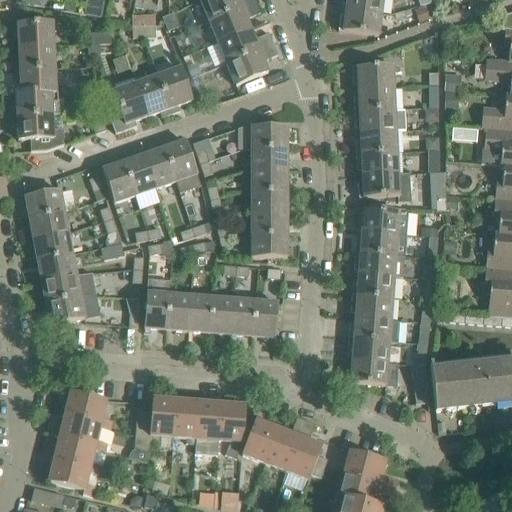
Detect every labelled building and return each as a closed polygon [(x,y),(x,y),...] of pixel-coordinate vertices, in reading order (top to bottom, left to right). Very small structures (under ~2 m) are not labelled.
[(16,0),(16,1),(16,4),(16,5),(43,9),(45,0),(16,0)] [(89,0),(88,0),(86,16),(101,19),(104,3),(89,0)] [(256,4),(253,0),(205,0),(200,3),(208,24),(256,4)] [(346,11),(381,15),(382,0),(342,0),(342,5),(346,5),(346,11)] [(250,31),(245,21),(260,15),(256,4),(208,24),(217,45),(250,31)] [(381,15),(346,11),(345,17),(340,16),(338,33),(378,38),(381,15)] [(486,61),(511,63),(511,14),(501,18),(501,19),(502,19),(501,32),(501,33),(504,33),(503,45),(503,49),(509,49),(508,63),(506,63),(486,61)] [(17,37),(18,50),(53,48),(52,25),(12,26),(12,37),(17,37)] [(143,29),(144,40),(155,40),(155,28),(143,29)] [(132,41),(144,40),(143,29),(132,29),(132,41)] [(273,46),(269,35),(254,41),(250,31),(217,45),(226,66),(273,46)] [(98,35),(99,46),(110,46),(110,34),(98,35)] [(99,46),(98,35),(87,35),(88,47),(99,46)] [(99,46),(88,47),(88,58),(100,57),(99,46)] [(273,46),(226,66),(235,88),(268,74),(263,63),(278,57),(273,46)] [(13,63),(14,73),(54,71),(53,48),(18,50),(19,63),(13,63)] [(510,85),(509,98),(505,97),(505,98),(511,98),(511,63),(486,61),(484,83),(510,85)] [(393,90),(392,68),(352,69),(352,86),(357,86),(358,92),(393,90)] [(191,103),(179,70),(157,78),(170,116),(179,113),(178,108),(191,103)] [(55,94),(55,93),(54,71),(14,73),(14,82),(20,82),(20,94),(15,95),(16,96),(55,94)] [(428,88),(438,88),(438,75),(429,75),(428,88)] [(445,77),(445,94),(458,95),(458,93),(460,94),(461,77),(445,76),(445,77)] [(170,116),(157,78),(135,85),(147,119),(160,114),(161,120),(170,116)] [(84,93),(95,93),(95,81),(83,82),(84,93)] [(135,85),(103,97),(102,97),(115,136),(136,128),(134,123),(147,119),(135,85)] [(438,88),(428,88),(428,109),(425,109),(425,110),(439,109),(438,88)] [(354,114),(394,112),(393,90),(358,92),(358,98),(353,98),(354,114)] [(57,93),(55,93),(55,94),(16,96),(16,109),(11,109),(11,119),(52,117),(52,116),(64,116),(63,101),(58,101),(57,93)] [(95,93),(84,93),(84,105),(96,104),(95,93)] [(445,94),(444,113),(458,114),(458,95),(445,94)] [(511,98),(505,98),(504,111),(482,109),(481,131),(484,131),(511,133),(511,98)] [(425,110),(425,120),(438,119),(439,119),(439,109),(425,110)] [(395,133),(406,133),(405,111),(394,112),(354,114),(355,129),(359,129),(360,135),(395,133)] [(52,117),(11,119),(12,128),(17,128),(18,142),(30,142),(30,154),(46,153),(64,147),(63,131),(52,132),(52,121),(52,117)] [(91,125),(95,136),(106,132),(102,121),(91,125)] [(244,129),(239,131),(239,151),(251,151),(286,151),(286,129),(251,129),(244,129)] [(511,133),(484,131),(481,166),(511,168),(511,133)] [(356,157),(396,155),(395,133),(360,135),(360,141),(355,141),(356,157)] [(426,139),(425,152),(439,151),(439,138),(426,139)] [(208,141),(193,147),(195,155),(200,167),(208,164),(204,152),(211,150),(208,141)] [(185,143),(164,150),(176,184),(180,195),(200,188),(187,149),(185,143)] [(164,150),(143,157),(155,191),(176,184),(164,150)] [(286,151),(251,151),(251,173),(286,173),(286,151)] [(439,153),(427,153),(428,175),(439,174),(439,153)] [(396,155),(356,157),(357,172),(362,172),(362,178),(397,176),(396,155)] [(143,157),(123,165),(134,198),(155,191),(143,157)] [(208,164),(200,167),(204,178),(212,175),(208,164)] [(113,206),(134,198),(123,165),(101,172),(113,206)] [(481,166),(499,168),(503,168),(502,182),(496,181),(494,202),(511,203),(511,168),(481,166)] [(286,195),(286,173),(251,173),(251,195),(286,195)] [(362,178),(362,184),(357,184),(358,201),(398,199),(399,205),(411,205),(409,175),(397,176),(362,178)] [(444,176),(428,176),(430,213),(445,212),(444,176)] [(93,194),(102,191),(97,179),(89,182),(93,194)] [(210,203),(219,201),(216,189),(207,191),(210,203)] [(63,214),(59,192),(24,199),(29,220),(63,214)] [(286,217),(286,195),(251,195),(251,217),(286,217)] [(219,201),(210,203),(213,215),(222,213),(219,201)] [(511,203),(494,202),(493,222),(499,223),(497,236),(494,236),(494,237),(511,238),(511,203)] [(112,221),(108,209),(99,212),(103,224),(112,221)] [(408,215),(358,211),(357,228),(362,228),(361,234),(406,237),(408,215)] [(29,220),(33,242),(67,235),(63,214),(29,220)] [(286,239),(286,217),(251,217),(251,238),(286,239)] [(103,224),(107,236),(116,233),(112,221),(103,224)] [(219,240),(228,238),(225,226),(216,228),(219,240)] [(194,239),(206,235),(203,227),(191,231),(194,239)] [(425,229),(425,238),(428,239),(437,239),(438,230),(425,229)] [(148,242),(149,242),(161,240),(159,231),(146,233),(148,242)] [(191,231),(180,235),(183,243),(194,239),(191,231)] [(146,233),(134,235),(125,238),(128,246),(136,244),(148,242),(146,233)] [(356,239),(355,255),(404,259),(406,237),(361,234),(361,240),(356,239)] [(33,242),(37,263),(72,257),(67,235),(33,242)] [(485,271),(510,273),(511,261),(511,238),(494,237),(493,251),(487,250),(485,271)] [(228,238),(219,240),(222,252),(231,250),(228,238)] [(251,260),(286,260),(286,239),(251,238),(251,260)] [(428,239),(427,260),(436,260),(437,239),(428,239)] [(444,242),(442,256),(446,256),(455,257),(457,243),(444,242)] [(193,257),(206,254),(204,245),(191,248),(193,257)] [(159,246),(150,248),(147,248),(149,257),(161,255),(159,246)] [(191,248),(179,250),(181,259),(193,257),(191,248)] [(355,255),(354,271),(359,271),(358,277),(394,279),(403,280),(404,259),(355,255)] [(72,257),(37,263),(41,285),(76,278),(72,257)] [(142,273),(143,260),(134,260),(133,272),(142,273)] [(424,266),(422,281),(424,281),(424,282),(434,282),(435,273),(435,267),(424,266)] [(223,267),(223,277),(235,278),(236,268),(229,268),(223,267)] [(236,268),(235,278),(248,279),(249,269),(239,269),(236,268)] [(280,272),(267,271),(267,280),(279,281),(280,272)] [(501,320),(511,321),(511,320),(511,285),(509,285),(510,273),(485,271),(483,292),(489,292),(488,307),(487,319),(492,319),(501,320)] [(133,272),(132,285),(141,285),(142,273),(133,272)] [(76,278),(41,285),(45,306),(87,298),(96,298),(92,276),(76,278)] [(352,298),(392,301),(394,279),(358,277),(358,283),(353,282),(352,298)] [(145,311),(143,331),(165,332),(168,297),(169,283),(147,281),(146,295),(145,311)] [(432,304),(434,282),(424,282),(422,303),(432,304)] [(168,297),(165,332),(187,334),(190,299),(168,297)] [(87,298),(45,306),(49,328),(100,318),(96,298),(87,298)] [(390,322),(392,301),(352,298),(350,314),(355,314),(355,320),(390,323),(390,322)] [(190,299),(187,334),(209,336),(212,300),(190,299)] [(212,300),(209,336),(231,337),(234,302),(212,300)] [(253,339),(255,304),(234,302),(231,337),(253,339)] [(419,324),(419,325),(429,325),(432,304),(422,303),(419,324)] [(255,304),(253,339),(275,341),(277,305),(255,304)] [(446,315),(437,315),(436,323),(445,324),(446,315)] [(455,316),(446,315),(445,324),(455,324),(455,316)] [(464,317),(455,316),(455,324),(464,325),(464,317)] [(137,330),(138,317),(129,317),(128,329),(137,330)] [(474,318),(464,317),(464,325),(473,326),(474,318)] [(483,318),(474,318),(473,326),(482,326),(483,318)] [(482,326),(491,327),(492,319),(487,319),(483,318),(482,326)] [(491,327),(499,328),(501,328),(501,320),(492,319),(491,327)] [(390,322),(390,323),(355,320),(354,326),(350,325),(348,341),(389,344),(397,345),(399,323),(390,322)] [(501,328),(510,329),(511,321),(501,320),(501,328)] [(419,329),(417,346),(427,347),(429,325),(419,325),(419,329)] [(351,363),(387,366),(389,344),(348,341),(347,357),(352,357),(351,363)] [(427,347),(417,346),(414,368),(423,368),(425,368),(427,347)] [(511,355),(508,356),(509,363),(430,372),(435,414),(511,404),(511,355)] [(345,385),(384,388),(385,388),(386,376),(395,376),(395,367),(387,366),(351,363),(351,369),(346,369),(345,385)] [(423,368),(414,368),(411,367),(415,406),(428,405),(423,368)] [(65,417),(99,426),(98,430),(99,430),(108,432),(111,424),(101,421),(105,403),(70,394),(65,417)] [(150,433),(149,443),(159,444),(160,438),(172,439),(175,403),(152,401),(151,414),(150,423),(150,433)] [(175,403),(172,439),(186,440),(186,446),(195,446),(198,405),(175,403)] [(218,443),(221,407),(198,405),(195,446),(205,447),(205,442),(218,443)] [(243,434),(245,408),(221,407),(218,443),(232,444),(231,447),(228,447),(225,457),(236,461),(239,451),(242,443),(242,433),(243,434)] [(151,414),(137,412),(136,422),(150,423),(151,414)] [(277,431),(260,425),(264,416),(254,412),(250,423),(254,424),(250,436),(243,434),(242,433),(242,443),(239,451),(243,453),(242,457),(264,465),(277,431)] [(93,452),(103,455),(105,446),(96,443),(99,430),(98,430),(99,426),(65,417),(63,423),(58,422),(54,438),(59,439),(94,448),(93,452)] [(290,437),(277,431),(264,465),(288,474),(306,424),(297,420),(290,437)] [(150,423),(136,422),(135,432),(150,433),(150,423)] [(311,476),(314,467),(317,458),(321,449),(308,443),(314,426),(306,424),(288,474),(308,482),(311,476)] [(150,433),(135,432),(134,442),(149,443),(150,433)] [(93,452),(94,448),(59,439),(54,462),(99,473),(100,468),(90,465),(93,452)] [(149,443),(134,442),(134,451),(148,452),(149,443)] [(129,458),(128,462),(147,466),(148,452),(134,451),(129,458)] [(384,463),(350,453),(344,476),(393,489),(396,481),(381,477),(384,463)] [(324,471),(327,462),(322,460),(317,458),(314,467),(324,471)] [(99,473),(54,462),(48,484),(83,493),(82,497),(92,499),(94,490),(85,488),(88,474),(98,477),(99,473)] [(314,467),(311,476),(320,480),(324,471),(314,467)] [(336,497),(335,498),(382,510),(385,496),(391,498),(393,489),(344,476),(338,498),(336,497)] [(32,500),(59,507),(62,498),(35,490),(32,500)] [(130,506),(129,507),(132,508),(140,509),(143,497),(136,496),(131,499),(130,506)] [(63,497),(61,506),(73,509),(75,500),(72,499),(63,497)] [(154,511),(157,499),(146,497),(143,509),(154,511)] [(381,511),(382,510),(335,498),(331,511),(381,511)] [(156,503),(154,511),(167,511),(169,507),(156,503)]
